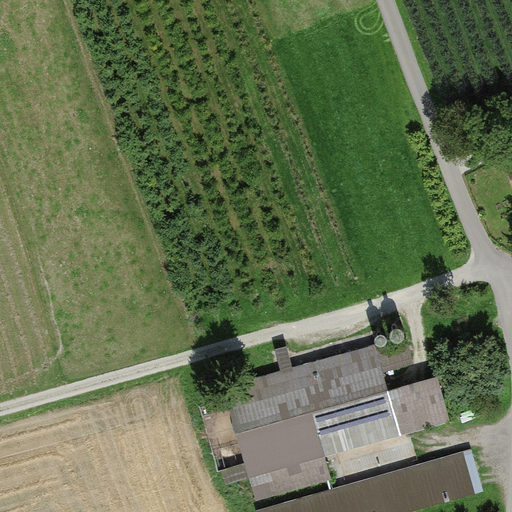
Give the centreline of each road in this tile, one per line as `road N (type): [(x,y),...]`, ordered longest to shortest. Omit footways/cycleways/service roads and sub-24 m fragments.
road 1 (track): [(491,278),(0,413)]
road 2 (unclassified): [(491,278),(385,0)]
